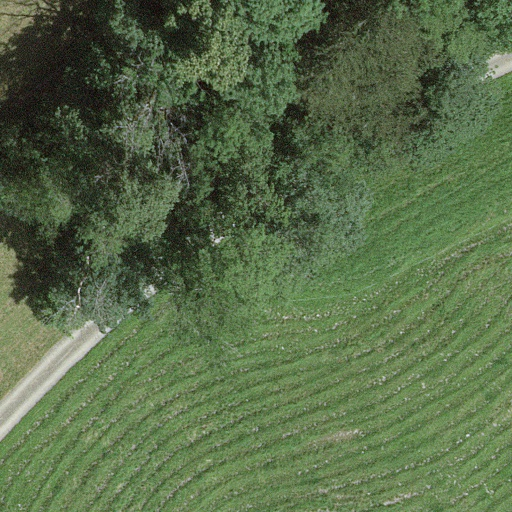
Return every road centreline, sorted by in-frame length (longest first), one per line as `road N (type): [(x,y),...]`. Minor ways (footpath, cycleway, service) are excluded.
road 1 (track): [(0,419),(100,320),(237,217),(511,69)]
road 2 (track): [(0,130),(151,0)]
